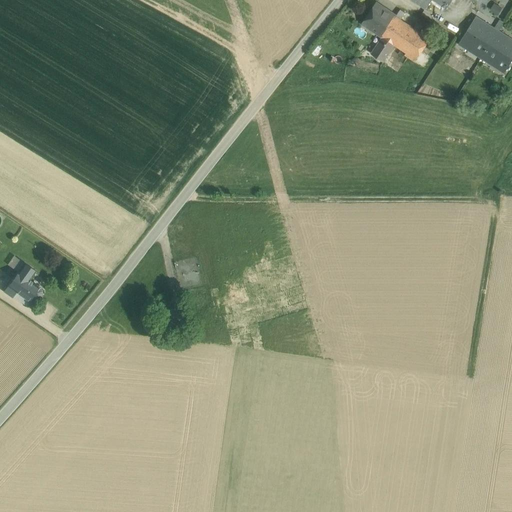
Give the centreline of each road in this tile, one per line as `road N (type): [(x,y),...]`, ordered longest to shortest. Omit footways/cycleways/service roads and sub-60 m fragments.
road 1 (tertiary): [(0,419),(340,0)]
road 2 (track): [(185,193),(498,198),(476,371)]
road 3 (track): [(279,75),(148,0)]
